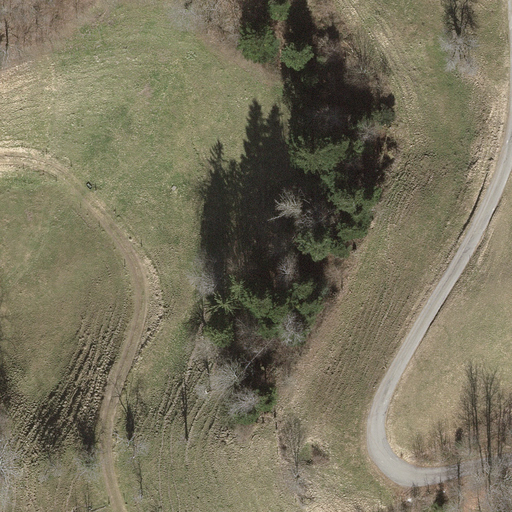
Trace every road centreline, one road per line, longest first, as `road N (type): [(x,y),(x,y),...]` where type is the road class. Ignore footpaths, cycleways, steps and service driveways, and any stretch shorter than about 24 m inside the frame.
road 1 (track): [(511,136),(480,222),(390,378),(379,441),(389,464),(417,474),(511,459)]
road 2 (track): [(0,158),(33,159),(67,179),(138,263),(134,331),(107,419),(120,511)]
